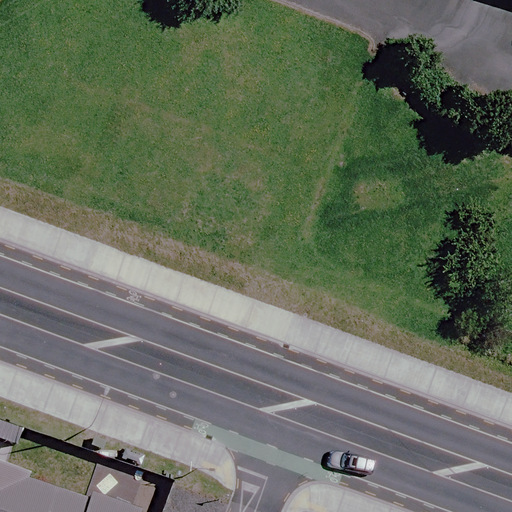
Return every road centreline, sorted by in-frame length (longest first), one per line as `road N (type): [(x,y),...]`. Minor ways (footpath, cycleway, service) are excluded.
road 1 (secondary): [(291,413),(0,302)]
road 2 (secondary): [(511,493),(291,413)]
